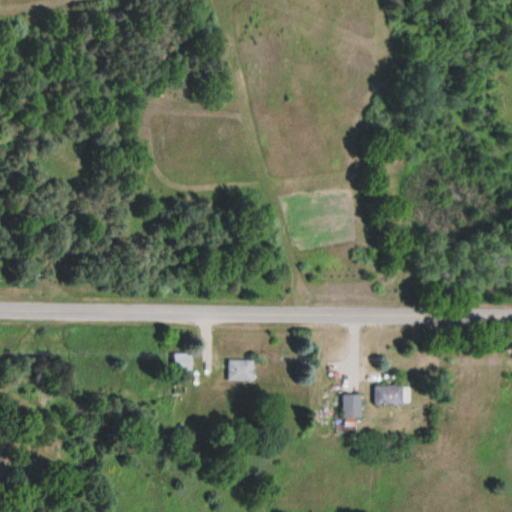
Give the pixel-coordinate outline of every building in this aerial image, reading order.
[(189,371),(189,352),(171,352),(171,371),(189,371)] [(251,359),(226,359),(226,380),(251,380),(251,359)] [(403,405),(403,385),(372,385),(372,405),(403,405)] [(341,427),(357,427),(357,393),(341,393),(341,427)] [(35,458),(6,458),(6,478),(35,478),(35,458)]
